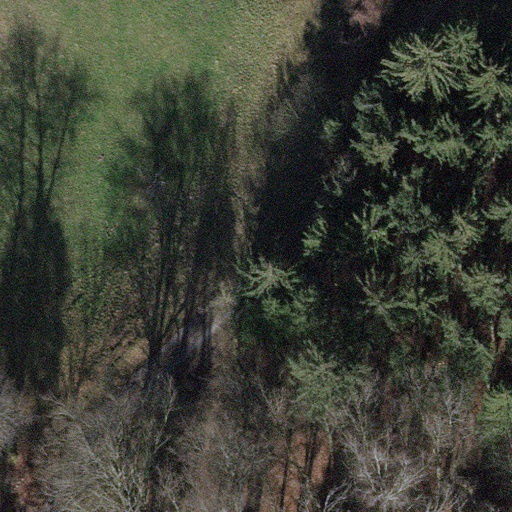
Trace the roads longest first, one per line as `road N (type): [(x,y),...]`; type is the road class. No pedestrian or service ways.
road 1 (track): [(59,511),(91,459),(255,261),(300,238),(354,181),(410,53),(445,0)]
road 2 (track): [(320,0),(294,147),(255,261)]
road 3 (track): [(186,345),(198,411),(196,511)]
